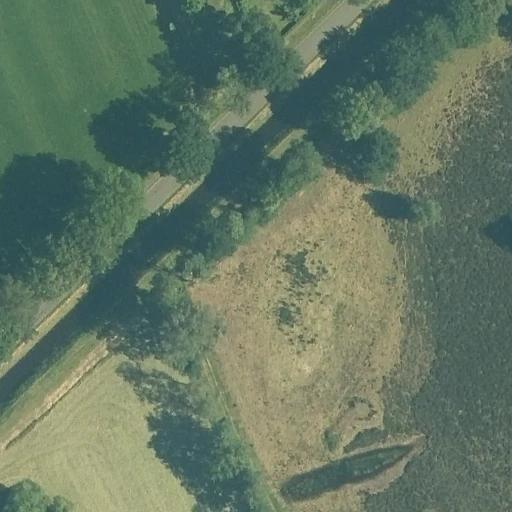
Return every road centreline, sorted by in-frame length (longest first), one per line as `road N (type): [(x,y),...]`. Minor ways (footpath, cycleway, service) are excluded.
road 1 (unclassified): [(0,344),(358,0)]
road 2 (track): [(157,281),(450,0)]
road 3 (track): [(0,424),(157,281)]
